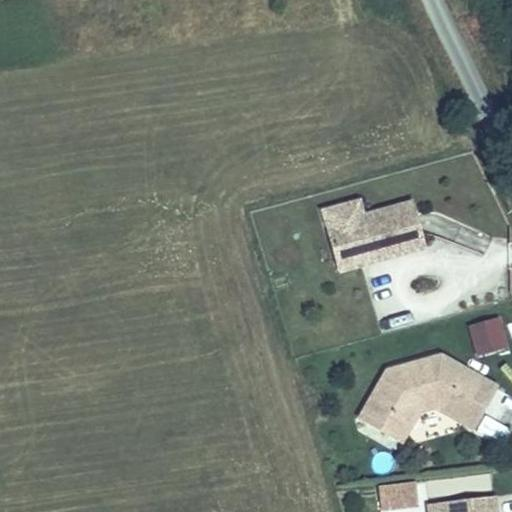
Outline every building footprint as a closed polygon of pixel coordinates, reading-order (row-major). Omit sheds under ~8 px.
[(426,213),(342,233),(350,268),(389,260),(390,263),(435,252),(426,213)] [(436,258),(435,252),(390,263),(389,260),(350,268),(352,278),(436,258)] [(498,317),(465,326),(474,357),(507,348),(498,317)] [(478,438),(502,398),(449,366),(432,370),(433,375),(414,380),(413,375),(396,379),(366,424),(406,449),(424,420),(440,415),(478,438)] [(432,370),(413,375),(414,380),(433,375),(432,370)] [(415,482),(376,485),(378,510),(416,508),(415,482)]
